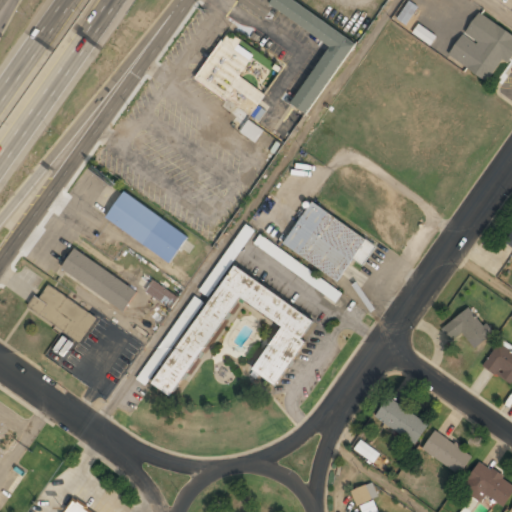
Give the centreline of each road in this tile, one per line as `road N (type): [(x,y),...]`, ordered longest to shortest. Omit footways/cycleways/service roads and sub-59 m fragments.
road 1 (secondary): [(0,271),(194,0)]
road 2 (motorway): [(0,208),(170,34)]
road 3 (residential): [(311,511),(273,472),(163,460),(103,436)]
road 4 (residential): [(356,379),(298,437),(200,482),(179,511)]
road 5 (residential): [(511,169),(383,343)]
road 6 (motorway): [(0,170),(114,0)]
road 7 (residential): [(511,436),(383,343)]
road 8 (residential): [(316,511),(329,436),(356,379)]
road 9 (motorway): [(73,0),(0,104)]
road 10 (residential): [(0,363),(103,436)]
